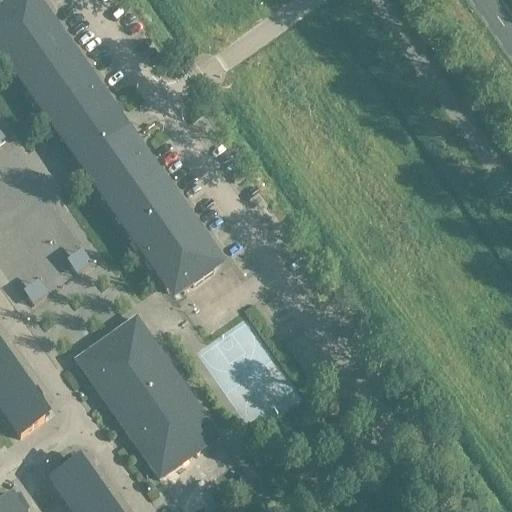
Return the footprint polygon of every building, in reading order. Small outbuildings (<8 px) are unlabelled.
[(18,0),(17,0),(0,12),(0,57),(60,142),(58,144),(57,145),(57,147),(56,149),(57,150),(57,152),(58,153),(59,155),(60,156),(62,157),(64,157),(66,157),(67,157),(69,156),(74,153),(87,172),(83,175),(166,293),(174,288),(181,298),(213,276),(206,266),(216,258),(132,140),(127,143),(114,124),(119,121),(120,119),(121,118),(121,117),(122,115),(122,112),(121,111),(120,110),(119,109),(118,108),(117,107),(115,106),(114,106),(112,106),(111,107),(109,107),(36,3),(25,10),(18,0)] [(159,482),(219,440),(135,321),(76,363),(159,482)] [(0,413),(19,441),(49,420),(0,350),(0,413)] [(113,511),(75,457),(71,460),(58,469),(61,474),(49,483),(69,511),(113,511)] [(0,511),(25,511),(17,497),(0,507),(0,511)]
